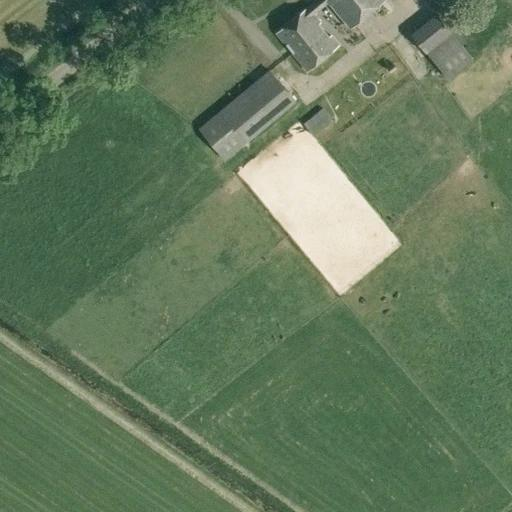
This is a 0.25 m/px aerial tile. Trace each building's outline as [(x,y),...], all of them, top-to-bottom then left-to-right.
[(315,0),(307,7),(313,14),(328,1),(350,28),(382,0),(315,0)] [(276,33),(307,70),(338,45),(313,14),(307,7),(276,33)] [(435,13),(409,34),(446,80),(473,59),(435,13)] [(251,85),(267,72),(260,64),(245,77),(251,85)] [(200,128),(225,159),(295,100),(269,70),(267,72),(251,85),(200,128)] [(303,123),(314,136),(334,120),(323,107),(303,123)]
